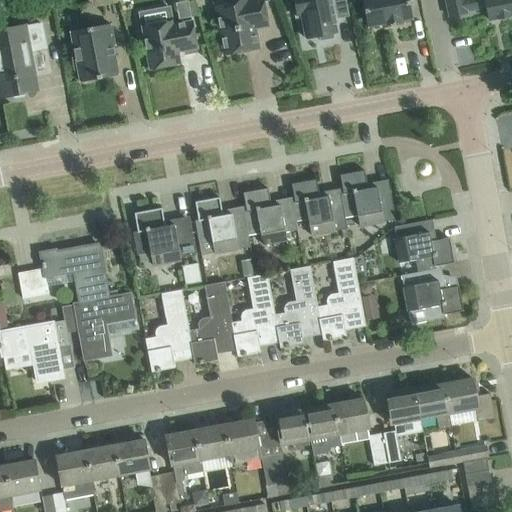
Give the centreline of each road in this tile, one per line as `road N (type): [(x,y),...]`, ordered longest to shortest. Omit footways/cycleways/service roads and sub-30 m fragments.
road 1 (residential): [(0,431),(509,336)]
road 2 (tertiary): [(0,176),(463,89)]
road 3 (residential): [(497,270),(463,89)]
